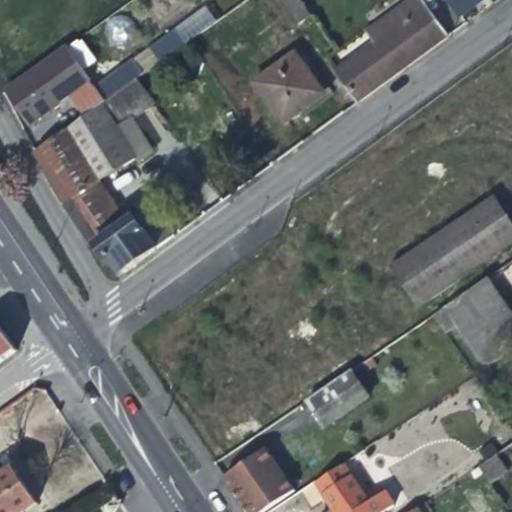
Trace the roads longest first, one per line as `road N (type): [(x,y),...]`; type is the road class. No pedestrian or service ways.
road 1 (residential): [(104,309),(511,20)]
road 2 (residential): [(0,113),(104,309)]
road 3 (secondary): [(183,511),(65,337)]
